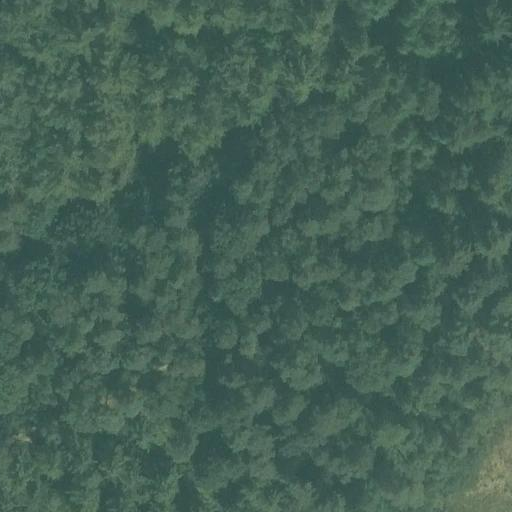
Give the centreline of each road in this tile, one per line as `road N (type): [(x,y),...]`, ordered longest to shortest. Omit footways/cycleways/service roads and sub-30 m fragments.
road 1 (track): [(511,223),(0,446)]
road 2 (track): [(391,0),(355,62),(301,98),(0,232)]
